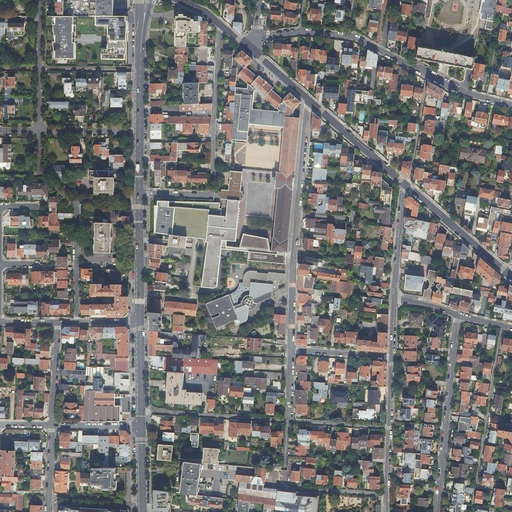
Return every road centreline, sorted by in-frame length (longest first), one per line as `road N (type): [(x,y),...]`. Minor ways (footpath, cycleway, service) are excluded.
road 1 (residential): [(436,511),(456,314)]
road 2 (residential): [(501,325),(471,511)]
road 3 (residential): [(139,199),(75,198),(76,322)]
road 4 (residential): [(288,420),(141,410)]
road 5 (residential): [(404,184),(509,275)]
road 6 (residential): [(297,213),(290,349)]
road 7 (residential): [(307,98),(404,184)]
road 8 (residential): [(213,140),(211,193),(139,192)]
